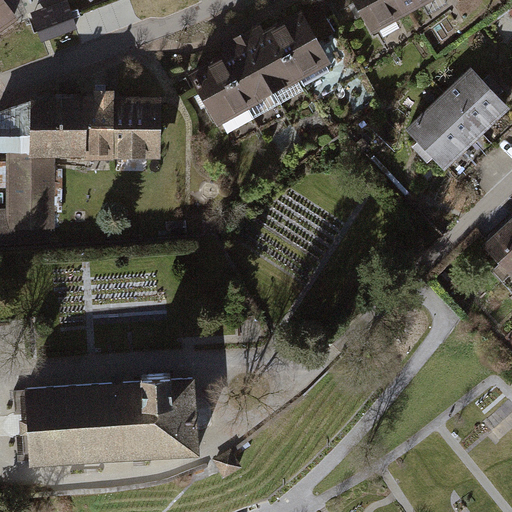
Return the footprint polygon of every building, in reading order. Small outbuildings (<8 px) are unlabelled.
[(0,0),(0,31),(20,18),(7,0),(0,0)] [(107,0),(83,0),(94,12),(107,0)] [(356,1),(355,0),(332,0),(339,11),(356,1)] [(355,0),(356,1),(374,34),(434,0),(355,0)] [(327,17),(320,3),(305,11),(312,25),(327,17)] [(226,50),(189,70),(219,125),(333,63),(312,25),(305,11),(303,8),(265,28),(260,20),(221,41),(226,50)] [(472,66),(406,128),(446,170),(511,108),(472,66)] [(84,97),(30,97),(30,100),(29,152),(29,156),(55,156),(84,156),(84,160),(114,160),(114,158),(162,158),(162,95),(116,95),(116,89),(94,89),(94,94),(84,94),(84,97)] [(29,152),(30,100),(0,111),(0,151),(7,152),(29,152)] [(54,227),(55,229),(55,156),(29,156),(29,152),(7,152),(7,161),(6,188),(6,208),(7,217),(10,229),(54,227)] [(7,217),(6,208),(0,208),(0,246),(54,244),(54,227),(10,229),(7,217)] [(511,219),(484,245),(511,276),(511,219)] [(141,380),(24,388),(29,467),(200,456),(195,377),(172,379),(172,375),(140,377),(141,380)] [(229,447),(212,458),(223,477),(241,466),(232,451),(229,447)]
